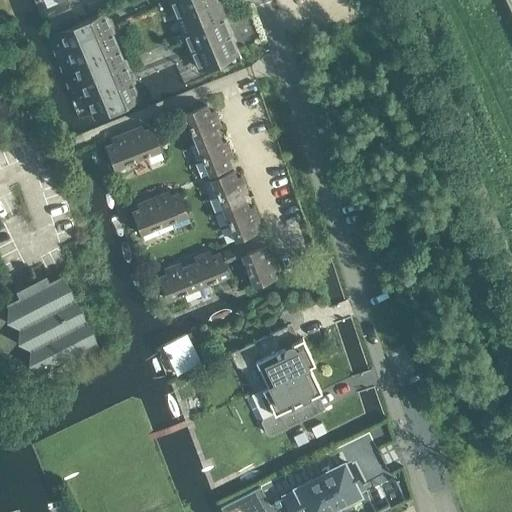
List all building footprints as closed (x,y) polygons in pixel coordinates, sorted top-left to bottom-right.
[(170,0),(161,4),(164,13),(174,8),(170,0)] [(171,0),(199,68),(237,53),(215,0),(171,0)] [(57,31),(93,116),(139,98),(104,12),(57,31)] [(0,85),(10,81),(2,61),(0,62),(0,85)] [(190,129),(219,118),(215,109),(211,111),(207,103),(184,113),(190,129)] [(196,144),(220,135),(217,128),(222,126),(219,118),(190,129),(196,144)] [(137,133),(145,155),(161,149),(152,127),(137,133)] [(145,155),(137,133),(122,139),(131,161),(145,155)] [(202,159),(230,148),(227,139),(222,141),(220,135),(196,144),(202,159)] [(131,161),(122,139),(106,146),(115,167),(131,161)] [(230,148),(202,159),(195,162),(201,178),(233,165),(229,157),(234,156),(230,148)] [(210,198),(245,183),(242,175),(237,177),(234,169),(203,182),(210,198)] [(216,213),(222,210),(247,200),(244,194),(249,192),(245,183),(210,198),(216,213)] [(163,199),(172,221),(174,227),(190,220),(179,193),(163,199)] [(172,221),(163,199),(148,205),(157,227),(172,221)] [(228,225),(257,213),(254,205),(249,207),(247,200),(222,210),(228,225)] [(157,227),(148,205),(133,211),(142,233),(157,227)] [(257,213),(228,225),(235,241),(259,231),(256,223),(261,221),(257,213)] [(223,251),(227,261),(241,256),(246,254),(242,243),(223,251)] [(248,271),(270,262),(264,247),(246,254),(241,256),(248,271)] [(204,259),(213,281),(228,274),(220,253),(204,259)] [(213,281),(204,259),(190,265),(198,287),(213,281)] [(270,262),(248,271),(254,286),(276,277),(270,262)] [(198,287),(190,265),(175,271),(183,292),(198,287)] [(183,292),(175,271),(159,277),(168,299),(183,292)] [(83,354),(97,347),(61,278),(9,305),(42,370),(81,350),(83,354)] [(257,361),(269,385),(309,366),(314,363),(302,338),(293,342),(286,327),(231,353),(232,355),(237,366),(243,368),(257,361)] [(200,361),(186,334),(165,345),(178,372),(200,361)] [(309,366),(269,385),(262,388),(274,413),(263,419),(262,422),(267,433),(271,435),(320,411),(312,396),(321,391),(309,366)] [(356,490),(362,487),(350,464),(345,467),(343,464),(329,471),(329,470),(310,479),(311,480),(297,487),(298,491),(284,498),(291,511),(336,511),(352,504),(349,498),(358,493),(356,490)] [(223,511),(233,511),(243,507),(245,511),(258,511),(270,506),(261,487),(221,507),(223,511)]
